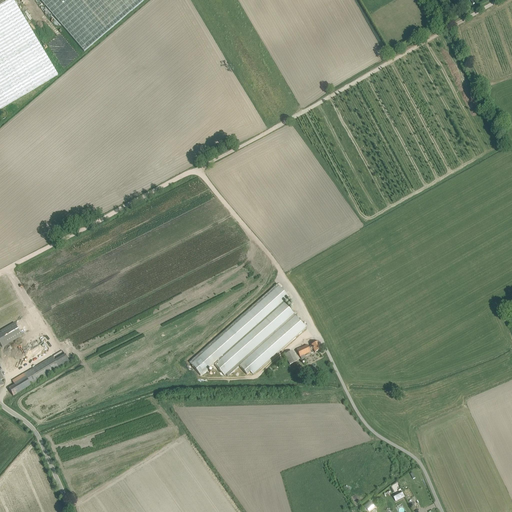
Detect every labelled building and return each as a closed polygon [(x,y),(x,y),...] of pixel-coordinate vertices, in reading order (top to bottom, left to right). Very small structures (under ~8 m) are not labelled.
[(8,0),(0,5),(0,109),(58,75),(13,0),(8,0)] [(39,0),(84,52),(144,0),(39,0)] [(289,298),(277,285),(189,362),(201,376),(214,365),(224,376),(225,375),(227,377),(239,366),(246,375),(250,372),(252,375),(306,327),(284,303),(289,298)] [(0,345),(1,345),(2,347),(22,336),(14,323),(0,331),(0,345)] [(307,345),(297,350),(300,357),(301,360),(305,358),(303,355),(310,352),(310,351),(313,349),(315,353),(321,349),(318,342),(311,345),(312,346),(308,348),(307,345)] [(5,365),(9,373),(45,353),(40,345),(5,365)] [(284,355),(289,365),(297,361),(292,351),(284,355)] [(54,361),(52,357),(12,381),(14,385),(8,388),(13,396),(30,385),(33,384),(70,363),(65,354),(54,361)] [(393,497),(396,502),(405,497),(402,492),(393,497)] [(366,508),(369,511),(375,507),(372,503),(366,508)]
